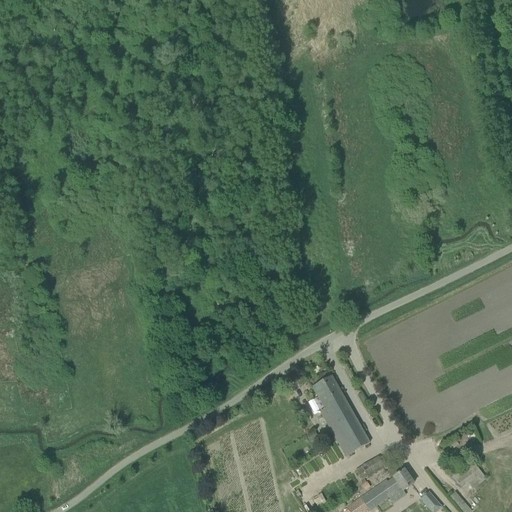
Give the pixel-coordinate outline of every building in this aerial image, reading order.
[(327,409),(320,412),(346,458),(369,445),(331,378),(314,387),(327,409)] [(315,432),(307,437),(310,443),(318,439),(315,432)] [(474,458),(458,470),(473,490),(479,485),(487,480),(475,465),(478,463),(474,458)] [(367,478),(362,467),(356,471),(361,481),(367,478)] [(403,492),(414,485),(404,471),(394,478),(394,479),(388,483),(386,481),(360,499),(369,511),(401,489),(403,492)] [(425,506),(434,498),(429,493),(420,501),(425,506)]
